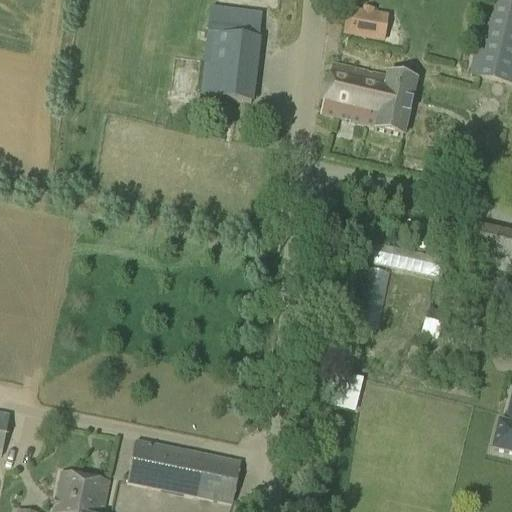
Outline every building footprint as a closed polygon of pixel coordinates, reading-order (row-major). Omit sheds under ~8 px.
[(511,85),(511,0),(485,0),(468,75),(511,85)] [(346,10),(341,38),(383,45),(388,17),(373,15),(373,11),(362,10),(361,13),(346,10)] [(249,106),(257,42),(206,36),(198,100),(249,106)] [(386,78),(331,66),(319,117),(373,130),(372,134),(400,141),(414,84),(386,77),(386,78)] [(508,276),(511,258),(511,237),(455,224),(446,261),(508,276)] [(442,268),(443,256),(407,253),(406,265),(442,268)] [(428,311),(420,338),(436,343),(444,316),(428,311)] [(511,415),(511,376),(511,377),(503,413),(511,415)] [(187,413),(184,424),(212,433),(216,422),(187,413)] [(511,415),(503,413),(500,423),(493,421),(485,453),(511,459),(511,415)] [(230,508),(238,466),(133,445),(125,486),(230,508)] [(59,474),(51,511),(103,511),(109,484),(59,474)] [(509,489),(511,477),(499,474),(497,487),(509,489)]
